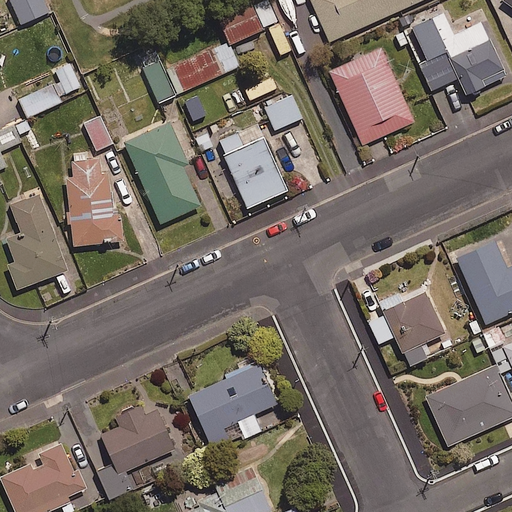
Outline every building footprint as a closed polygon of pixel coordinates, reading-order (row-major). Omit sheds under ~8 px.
[(49,13),(42,0),(9,0),(22,26),(49,13)] [(310,0),(329,43),(426,0),(310,0)] [(222,21),(232,44),(265,31),(264,29),(278,23),(269,2),(222,21)] [(441,40),(466,95),(506,77),(481,21),(441,40)] [(229,42),(167,69),(177,93),(240,66),(229,42)] [(415,122),(381,48),(329,71),(363,146),(415,122)] [(81,88),(70,64),(57,70),(68,94),(81,88)] [(302,120),(293,97),(265,108),(275,131),(302,120)] [(113,145),(99,117),(83,125),(96,153),(113,145)] [(169,121),(123,142),(160,224),(201,206),(184,167),(189,165),(169,121)] [(0,153),(0,152),(22,144),(18,135),(31,130),(28,122),(0,133),(0,170),(6,168),(0,153)] [(210,130),(194,137),(201,153),(217,147),(210,130)] [(288,191),(264,138),(223,156),(247,209),(288,191)] [(99,160),(72,162),(73,178),(66,179),(73,247),(124,242),(121,214),(114,215),(109,173),(101,174),(99,160)] [(68,271),(39,194),(10,205),(21,234),(6,239),(15,262),(7,265),(16,290),(68,271)] [(496,242),(457,259),(487,325),(511,313),(511,266),(508,268),(496,242)] [(445,334),(425,292),(383,312),(403,353),(445,334)] [(511,343),(503,348),(511,366),(511,343)] [(511,400),(496,365),(425,397),(448,448),(511,418),(511,400)] [(276,405),(258,366),(188,397),(212,449),(229,441),(223,428),(276,405)] [(175,450),(157,410),(145,416),(140,407),(115,418),(119,426),(100,435),(118,475),(175,450)] [(73,472),(61,445),(38,454),(43,465),(33,470),(30,464),(0,477),(0,478),(14,511),(49,511),(70,503),(68,497),(87,489),(78,470),(73,472)] [(271,511),(252,467),(214,484),(218,493),(198,502),(201,508),(191,511),(271,511)]
